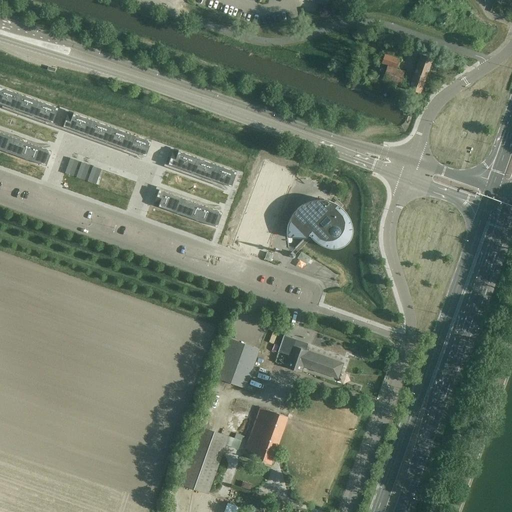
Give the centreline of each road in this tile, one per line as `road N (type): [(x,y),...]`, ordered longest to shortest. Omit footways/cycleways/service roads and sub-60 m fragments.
road 1 (secondary): [(409,169),(0,28)]
road 2 (residential): [(344,511),(409,337),(388,234),(409,169)]
road 3 (primary): [(488,198),(376,511)]
road 4 (unclassified): [(0,200),(310,307)]
road 5 (primary): [(399,511),(508,204)]
